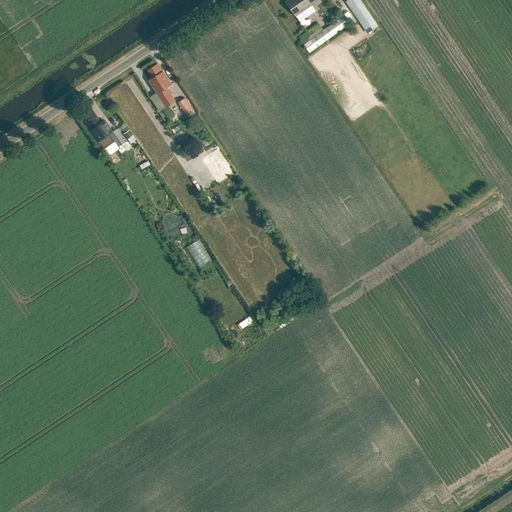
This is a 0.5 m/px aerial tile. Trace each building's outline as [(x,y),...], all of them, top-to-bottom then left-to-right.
[(295,16),(317,0),(289,0),(285,2),(295,16)] [(367,33),(378,25),(360,0),(346,0),(345,1),(367,33)] [(309,53),(316,48),(349,24),(343,16),(303,45),(309,53)] [(166,107),(175,101),(166,88),(171,84),(157,64),(148,71),(153,78),(149,81),(166,107)] [(186,97),(179,102),(185,110),(189,117),(196,112),(191,105),(186,97)] [(113,131),(105,121),(101,123),(91,110),(82,117),(87,124),(86,125),(90,131),(94,128),(95,130),(91,133),(98,142),(103,148),(113,140),(109,134),(113,131)] [(113,131),(109,134),(119,147),(125,142),(116,129),(113,131)] [(129,130),(124,134),(127,139),(132,135),(129,130)] [(113,140),(103,148),(108,156),(119,148),(113,140)] [(198,238),(185,245),(196,268),(209,261),(198,238)] [(248,315),(234,323),(238,329),(251,321),(248,315)]
